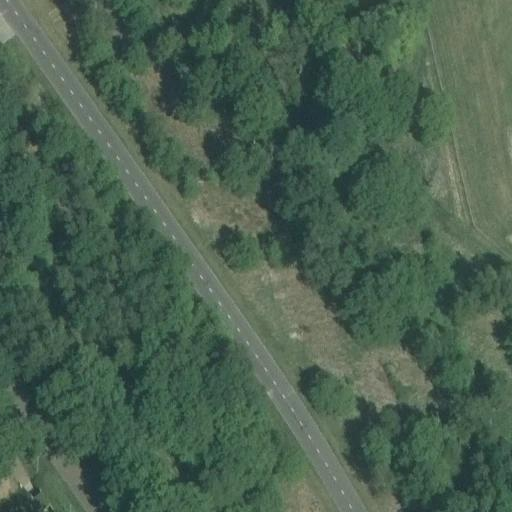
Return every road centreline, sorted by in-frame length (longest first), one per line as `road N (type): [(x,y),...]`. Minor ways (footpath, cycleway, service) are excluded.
road 1 (unclassified): [(5,0),(300,428),(345,511)]
road 2 (unclassified): [(0,383),(104,511)]
